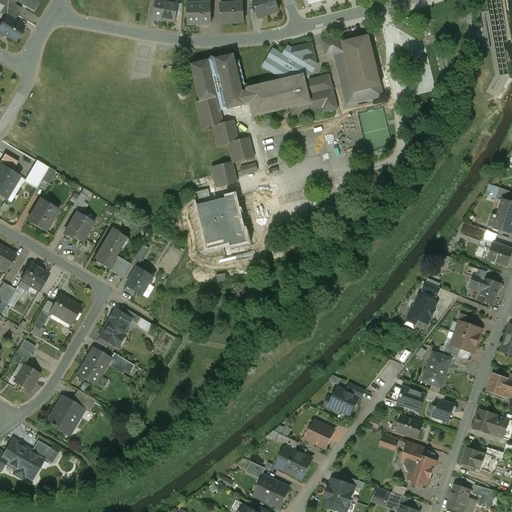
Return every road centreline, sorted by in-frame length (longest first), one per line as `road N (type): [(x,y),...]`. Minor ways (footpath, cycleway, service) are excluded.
road 1 (residential): [(0,228),(95,283),(101,295),(38,402),(17,413),(0,407)]
road 2 (residential): [(297,30),(196,42),(50,16)]
road 3 (residential): [(434,511),(511,290)]
road 4 (residential): [(298,511),(394,375)]
